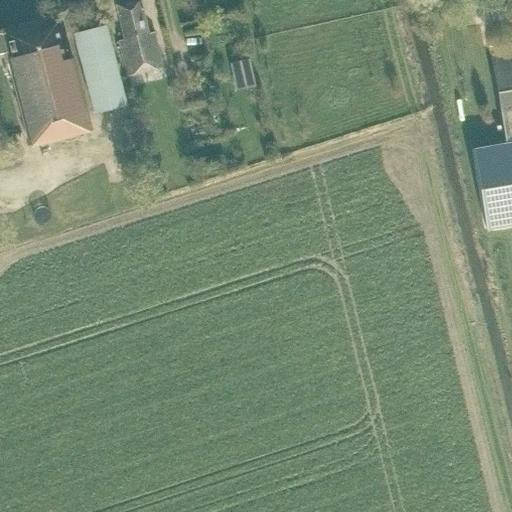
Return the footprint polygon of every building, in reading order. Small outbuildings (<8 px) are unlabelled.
[(126,77),(161,69),(152,33),(147,35),(138,0),(137,0),(114,6),(122,41),(117,41),(126,77)] [(89,131),(86,121),(60,20),(0,35),(0,53),(4,52),(28,146),(89,131)] [(92,114),(124,105),(104,28),(72,37),(92,114)] [(511,52),(491,56),(506,144),(472,150),(486,231),(511,226),(511,52)] [(254,89),(248,62),(229,66),(235,93),(254,89)]
